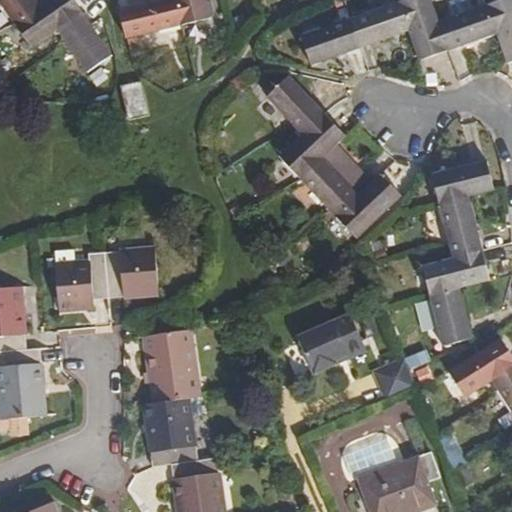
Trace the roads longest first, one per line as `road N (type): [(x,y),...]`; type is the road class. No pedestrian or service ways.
road 1 (residential): [(0,482),(100,442),(98,349)]
road 2 (unknown): [(320,511),(294,448),(297,426),(378,384)]
road 3 (residential): [(511,149),(496,97),(405,114)]
